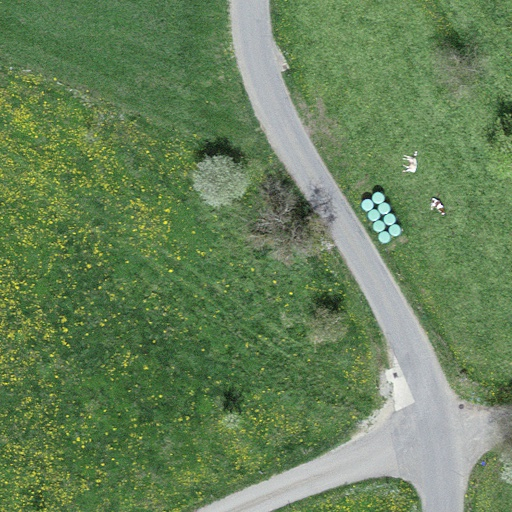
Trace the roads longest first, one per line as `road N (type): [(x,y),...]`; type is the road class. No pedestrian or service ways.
road 1 (unclassified): [(249,0),(260,72),(279,117),(387,301),(438,434)]
road 2 (unclassified): [(235,511),(351,458),(438,434)]
